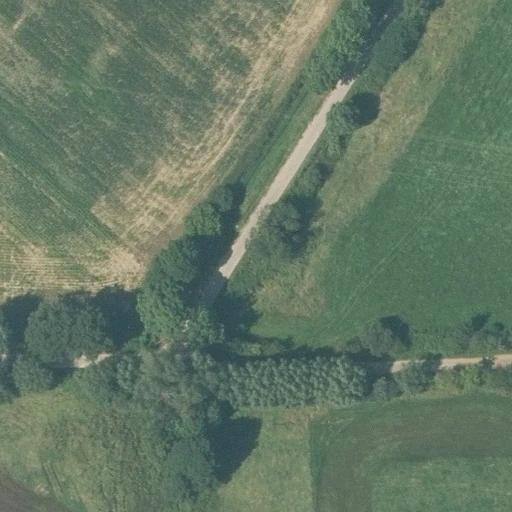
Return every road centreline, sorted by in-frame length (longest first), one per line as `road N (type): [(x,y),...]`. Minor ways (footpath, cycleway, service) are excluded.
road 1 (track): [(168,362),(403,0)]
road 2 (track): [(511,361),(396,370),(168,362)]
road 3 (track): [(0,363),(168,362)]
